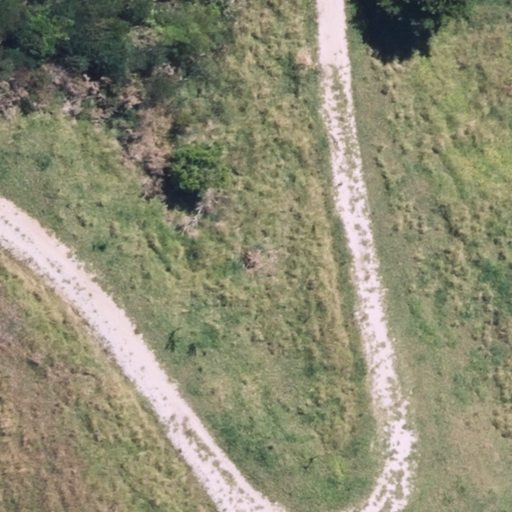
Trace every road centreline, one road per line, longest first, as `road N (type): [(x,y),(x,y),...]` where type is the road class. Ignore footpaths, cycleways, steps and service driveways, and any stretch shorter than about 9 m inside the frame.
road 1 (track): [(385,511),(395,490),(393,429),(335,126),(326,0)]
road 2 (track): [(0,221),(61,270),(111,326),(237,511)]
